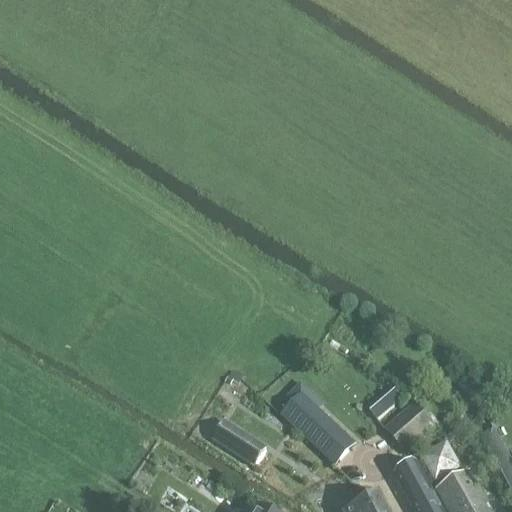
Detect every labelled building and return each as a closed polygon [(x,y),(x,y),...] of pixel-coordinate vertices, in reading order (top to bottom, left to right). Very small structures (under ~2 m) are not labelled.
[(459,388),(458,389),(464,395),(468,399),(477,391),(466,380),(459,388)] [(382,422),(405,398),(392,387),(370,411),(382,422)] [(302,396),(281,418),(336,469),(355,447),(302,396)] [(424,417),(414,404),(399,417),(383,430),(403,456),(434,429),(424,417)] [(266,451),(226,425),(214,443),(254,470),(266,451)] [(423,456),(437,481),(463,467),(450,442),(423,456)] [(394,475),(397,480),(414,511),(442,511),(416,463),(394,475)] [(489,511),(469,473),(437,492),(447,511),(489,511)] [(386,511),(384,507),(384,508),(380,500),(358,511),(386,511)]
